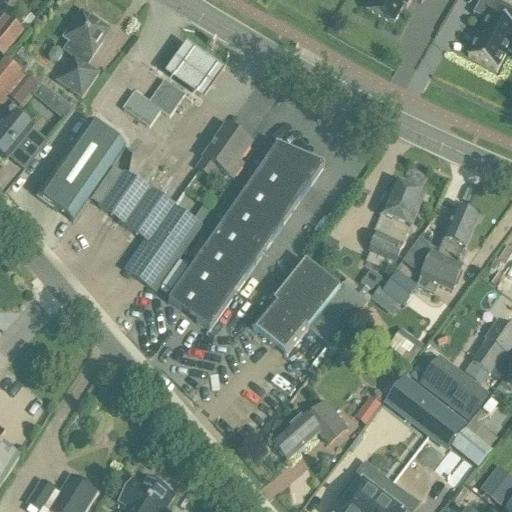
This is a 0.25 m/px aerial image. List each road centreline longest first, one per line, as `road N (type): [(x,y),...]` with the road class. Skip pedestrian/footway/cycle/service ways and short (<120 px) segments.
road 1 (unclassified): [(250,511),(0,219)]
road 2 (secondary): [(511,175),(347,101),(177,0)]
